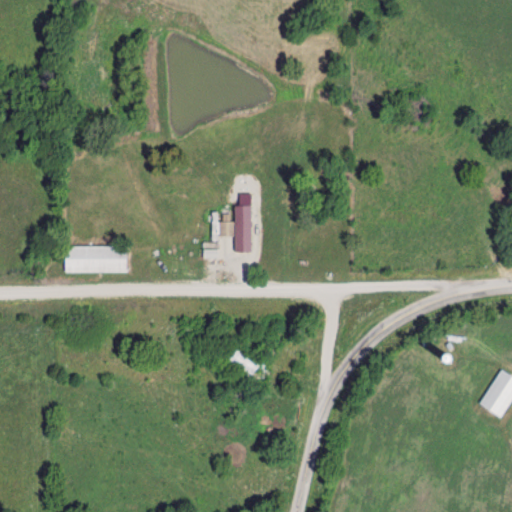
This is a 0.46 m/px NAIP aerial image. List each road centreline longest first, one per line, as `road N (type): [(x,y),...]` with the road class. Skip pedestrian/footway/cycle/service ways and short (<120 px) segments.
road 1 (residential): [(474,288),(0,291)]
road 2 (tertiary): [(293,511),(320,409),(368,340),(392,321),(474,288),(511,286)]
road 3 (residential): [(327,289),(320,409)]
